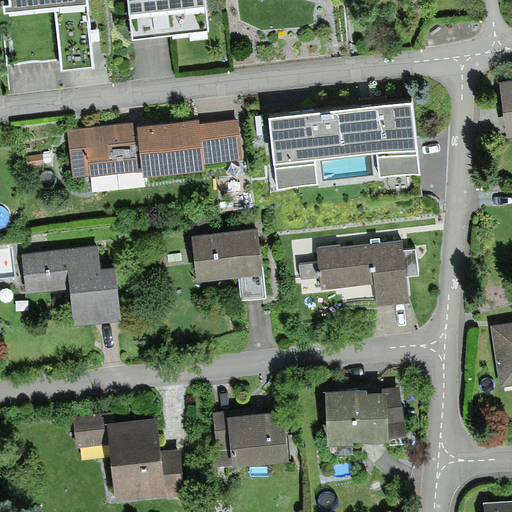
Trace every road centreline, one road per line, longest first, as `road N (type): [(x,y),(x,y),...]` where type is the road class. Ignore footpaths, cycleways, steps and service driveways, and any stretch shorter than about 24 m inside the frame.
road 1 (residential): [(0,104),(462,50)]
road 2 (residential): [(0,390),(442,338)]
road 3 (residential): [(462,50),(442,338)]
road 4 (residential): [(442,338),(439,460)]
